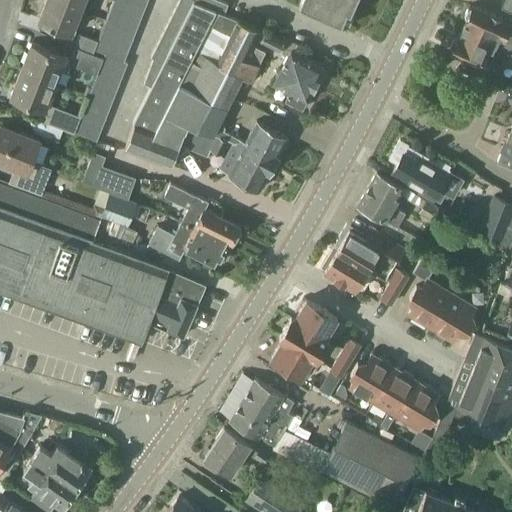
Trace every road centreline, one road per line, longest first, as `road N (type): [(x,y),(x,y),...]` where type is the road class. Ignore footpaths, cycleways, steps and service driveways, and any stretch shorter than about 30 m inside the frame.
road 1 (residential): [(163,450),(283,266)]
road 2 (residential): [(283,266),(376,96)]
road 3 (residential): [(446,369),(283,266)]
road 4 (residential): [(163,450),(126,419),(0,384)]
road 5 (residential): [(255,0),(395,60)]
road 6 (residential): [(117,128),(161,0)]
